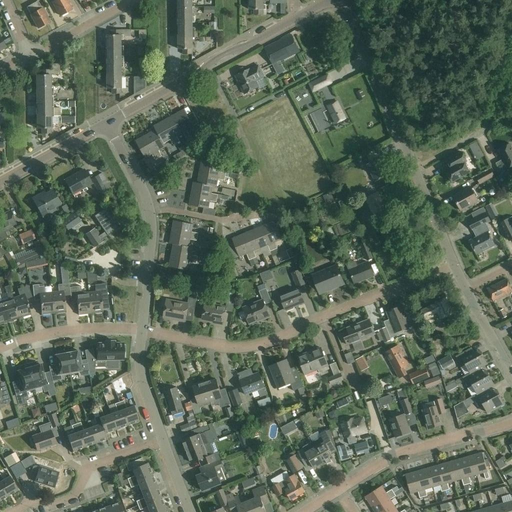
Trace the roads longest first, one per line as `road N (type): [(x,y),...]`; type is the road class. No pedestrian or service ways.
road 1 (tertiary): [(107,122),(333,0)]
road 2 (residential): [(141,330),(151,218),(107,122)]
road 3 (residential): [(141,330),(237,347),(326,316)]
road 4 (residential): [(338,490),(397,454),(511,422)]
road 5 (residential): [(414,168),(342,0)]
road 6 (residential): [(11,511),(74,495),(88,468),(164,441)]
road 7 (residential): [(0,348),(66,331),(141,330)]
road 8 (residential): [(326,316),(455,265)]
road 9 (tertiary): [(0,181),(107,122)]
